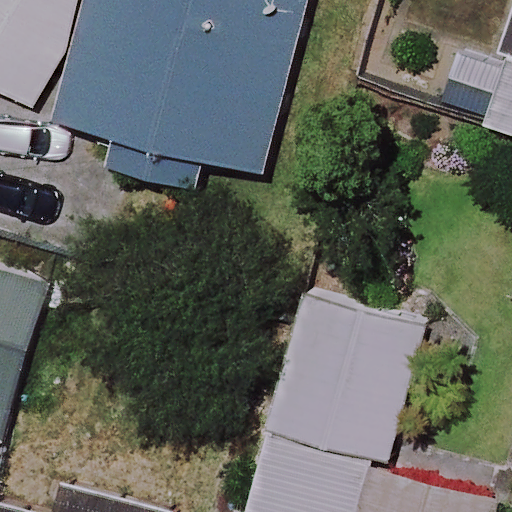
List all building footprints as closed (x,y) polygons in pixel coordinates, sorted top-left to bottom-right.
[(91,0),(0,0),(0,81),(33,100),(91,0)] [(310,0),(103,0),(74,118),(140,135),(131,168),(204,187),(212,154),(268,168),(310,0)] [(511,42),(507,59),(467,45),(446,106),(511,128),(511,42)] [(51,288),(0,269),(0,419),(4,421),(51,288)] [(427,324),(307,293),(252,511),(511,511),(511,482),(395,452),(427,324)] [(142,511),(78,495),(73,511),(142,511)]
